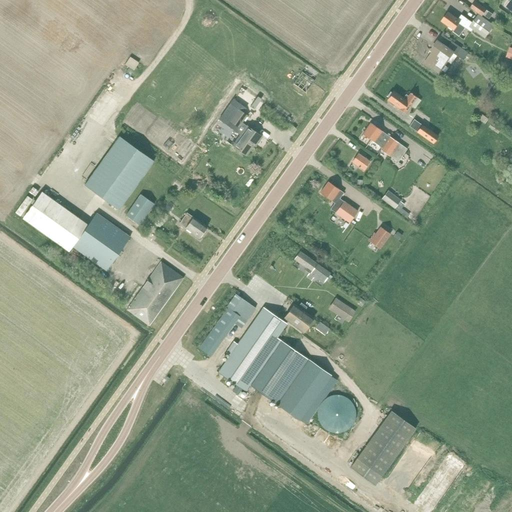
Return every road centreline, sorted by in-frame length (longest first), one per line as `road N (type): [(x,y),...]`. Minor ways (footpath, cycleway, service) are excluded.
road 1 (tertiary): [(160,355),(417,0)]
road 2 (tertiary): [(56,511),(121,441),(160,355)]
road 3 (tertiary): [(160,355),(53,511)]
